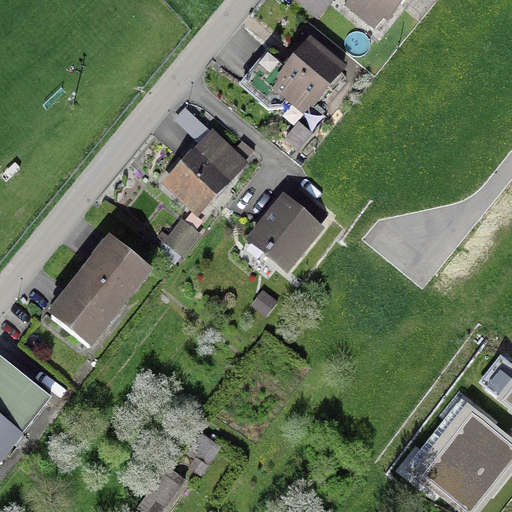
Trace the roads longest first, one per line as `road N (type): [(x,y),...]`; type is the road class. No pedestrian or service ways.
road 1 (residential): [(0,292),(241,0)]
road 2 (residential): [(511,160),(464,218),(422,236)]
